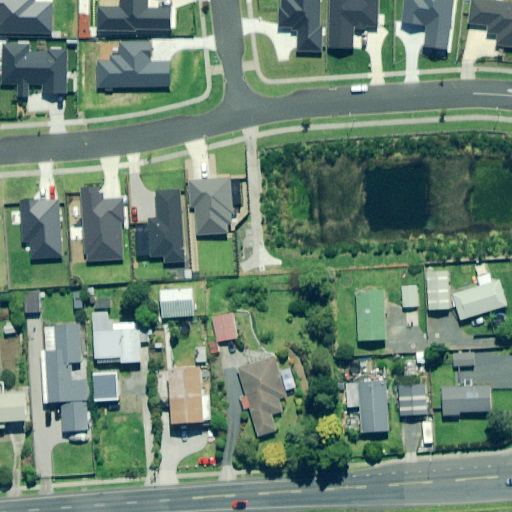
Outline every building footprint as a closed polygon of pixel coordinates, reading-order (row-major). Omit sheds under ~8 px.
[(33,0),(0,0),(0,33),(52,35),(53,3),(33,3),(33,0)] [(98,8),(98,33),(170,33),(169,8),(147,8),(147,0),(120,0),(121,7),(98,8)] [(317,53),(319,0),(280,0),(279,27),(299,28),(298,52),(317,53)] [(331,0),(330,49),(352,50),(353,26),(377,27),(377,0),(331,0)] [(424,49),(446,52),(453,0),(405,0),(403,21),(427,24),(424,49)] [(511,3),(475,0),(473,0),(471,23),(488,25),(487,35),(498,36),(497,45),(511,47),(511,3)] [(29,45),(4,44),(3,84),(20,85),(19,97),(28,97),(28,85),(44,86),(44,92),(66,93),(67,51),(51,51),(51,53),(28,53),(29,45)] [(98,62),(99,87),(169,86),(169,63),(150,63),(150,44),(121,44),(121,56),(112,56),(112,62),(98,62)] [(229,178),(189,181),(191,207),(195,207),(198,236),(234,233),(229,178)] [(102,186),(81,188),(87,263),(124,260),(120,220),(123,220),(121,199),(103,200),(102,186)] [(185,262),(178,190),(155,192),(157,217),(146,218),(149,256),(164,255),(165,264),(185,262)] [(34,199),(20,200),(24,242),(31,242),(33,260),(62,258),(57,200),(34,202),(34,199)] [(508,306),(498,271),(478,277),(481,286),(454,294),(462,320),(508,306)] [(451,309),(449,272),(437,272),(438,278),(429,278),(431,310),(451,309)] [(417,287),(403,287),(404,307),(418,306),(417,287)] [(83,290),(74,291),(75,309),(83,309),(83,290)] [(195,316),(193,290),(162,292),(164,318),(195,316)] [(386,340),(384,292),(357,293),(359,341),(386,340)] [(39,313),(39,294),(25,294),(25,313),(39,313)] [(109,313),(94,313),(96,364),(148,362),(147,342),(150,342),(149,323),(110,325),(109,313)] [(239,339),(234,315),(214,319),(219,342),(239,339)] [(82,362),(80,326),(46,328),(47,351),(42,351),(45,403),(90,400),(89,380),(73,381),(71,363),(82,362)] [(475,366),(475,353),(455,354),(455,367),(475,366)] [(289,397),(276,357),(240,369),(249,397),(243,399),(246,409),(251,408),(260,437),(278,431),(273,415),(284,412),(281,399),(289,397)] [(430,374),(429,361),(420,362),(420,374),(430,374)] [(210,385),(209,368),(170,371),(174,424),(214,422),(212,395),(204,396),(203,385),(210,385)] [(117,374),(95,375),(96,401),(118,400),(117,374)] [(388,432),(386,381),(360,382),(362,433),(388,432)] [(5,389),(5,384),(0,384),(0,429),(6,429),(5,423),(28,421),(26,394),(23,395),(23,387),(5,389)] [(427,415),(426,384),(400,385),(401,416),(427,415)] [(492,412),(491,387),(443,388),(444,416),(460,416),(460,413),(492,412)] [(91,429),(90,404),(64,406),(66,431),(91,429)] [(433,429),(418,429),(418,451),(434,451),(433,429)]
